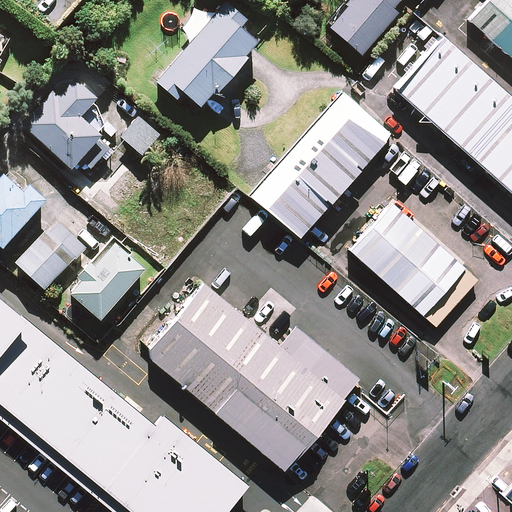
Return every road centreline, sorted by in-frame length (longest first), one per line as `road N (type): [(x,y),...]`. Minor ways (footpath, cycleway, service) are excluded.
road 1 (unknown): [(265,479),(333,384),(362,359),(402,370),(473,423)]
road 2 (residential): [(394,511),(511,379)]
